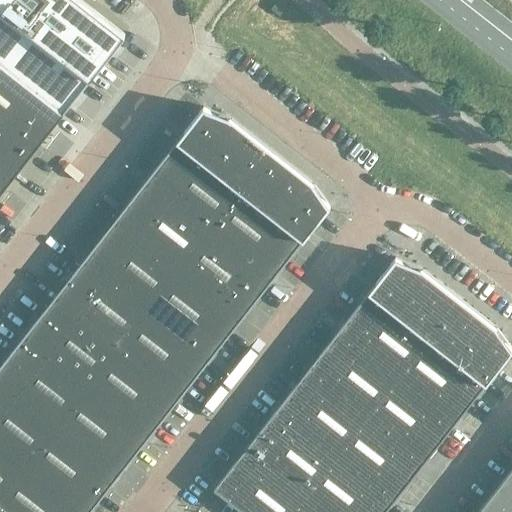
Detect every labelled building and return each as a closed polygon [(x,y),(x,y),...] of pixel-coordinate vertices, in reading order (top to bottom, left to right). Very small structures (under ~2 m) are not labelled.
[(125,34),(81,0),(0,0),(0,62),(64,112),(125,34)] [(0,112),(40,143),(64,112),(0,62),(0,112)] [(272,150),(230,116),(225,122),(204,106),(177,141),(240,190),(272,150)] [(0,112),(0,162),(15,174),(40,143),(0,112)] [(240,190),(177,141),(147,180),(210,229),(240,190)] [(330,205),(309,189),(314,183),(272,150),(240,190),(303,239),(330,205)] [(0,162),(0,193),(15,174),(0,162)] [(210,229),(147,180),(116,219),(179,268),(210,229)] [(303,239),(240,190),(210,229),(272,278),(303,239)] [(242,317),(179,268),(116,219),(85,258),(148,307),(118,346),(181,396),(242,317)] [(272,278),(210,229),(179,268),(242,317),(272,278)] [(457,300),(419,270),(417,273),(396,257),(370,290),(429,336),(457,300)] [(148,307),(85,258),(55,297),(118,346),(148,307)] [(429,336),(370,290),(339,330),(397,375),(429,336)] [(0,379),(56,424),(118,346),(55,297),(0,366),(0,379)] [(511,349),(511,347),(493,332),(494,329),(457,300),(429,336),(487,381),(511,349)] [(397,375),(339,330),(308,369),(367,415),(397,375)] [(487,381),(429,336),(397,375),(456,421),(487,381)] [(119,474),(181,396),(118,346),(56,424),(119,474)] [(367,415),(308,369),(277,408),(336,454),(367,415)] [(456,421),(397,375),(367,415),(425,460),(456,421)] [(0,496),(26,463),(56,424),(0,379),(0,496)] [(336,454),(277,408),(247,448),(305,493),(336,454)] [(425,460),(367,415),(336,454),(394,500),(425,460)] [(89,511),(119,474),(56,424),(26,463),(87,511),(89,511)] [(290,511),(305,493),(247,448),(215,488),(245,511),(290,511)] [(384,511),(394,500),(336,454),(305,493),(328,511),(384,511)] [(87,511),(26,463),(0,496),(0,506),(7,511),(87,511)] [(511,511),(511,469),(477,511),(511,511)] [(328,511),(305,493),(290,511),(328,511)]
